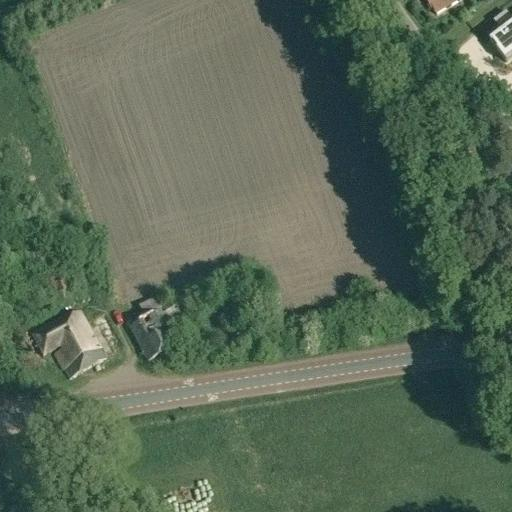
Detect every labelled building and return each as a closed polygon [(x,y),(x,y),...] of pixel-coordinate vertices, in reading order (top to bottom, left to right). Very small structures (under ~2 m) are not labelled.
[(432,8),(437,16),(461,0),(426,0),(432,9),(432,8)] [(511,25),(486,46),(501,67),(511,59),(511,25)] [(0,231),(0,250),(12,247),(7,229),(0,231)] [(49,278),(54,294),(70,288),(63,272),(49,278)] [(128,328),(147,363),(179,346),(171,332),(185,325),(175,307),(166,312),(158,297),(138,307),(144,319),(128,328)] [(54,352),(69,380),(105,360),(79,315),(33,340),(43,358),(54,352)]
